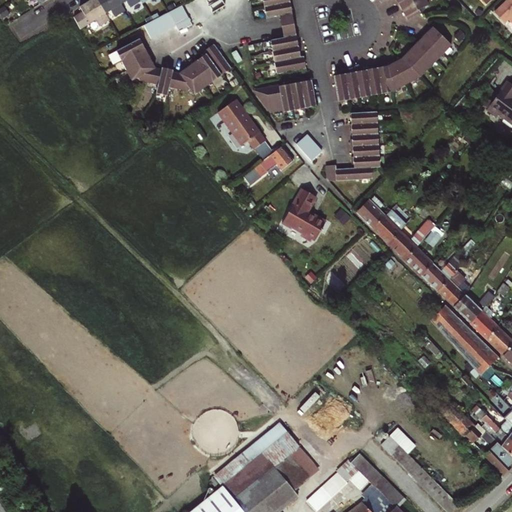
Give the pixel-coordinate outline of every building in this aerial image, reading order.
[(82,12),(74,17),(81,29),(96,20),(100,27),(110,20),(105,14),(96,0),(90,0),(79,7),(82,12)] [(119,0),(96,0),(105,14),(111,10),(115,17),(126,11),(122,4),(119,0)] [(204,0),(205,0),(213,13),(226,6),(222,0),(204,0)] [(263,0),(267,18),(279,15),(292,12),(289,0),(263,0)] [(401,0),(398,2),(407,19),(414,15),(413,13),(429,4),(425,0),(401,0)] [(511,24),(511,0),(509,0),(495,14),(504,23),(508,20),(511,24)] [(182,5),(169,12),(173,19),(176,25),(180,31),(193,25),(182,5)] [(151,39),(170,28),(176,25),(173,19),(169,12),(163,15),(144,25),(151,39)] [(294,25),(293,17),(292,12),(279,15),(281,27),(284,38),(296,35),(295,31),(294,25)] [(339,102),(382,94),(393,92),(421,77),(452,45),(433,27),(402,58),(404,60),(390,65),(391,67),(388,68),(388,65),(373,68),(372,67),(334,76),(339,102)] [(278,74),(306,68),(304,56),(300,57),(296,35),(284,38),(271,40),(278,74)] [(142,38),(116,51),(121,60),(132,81),(135,79),(158,85),(156,93),(168,96),(169,87),(193,93),(195,95),(231,68),(214,44),(204,51),(206,53),(180,73),(162,67),(162,69),(156,68),(143,45),(145,44),(142,38)] [(288,83),(288,85),(286,85),(284,84),(256,89),(257,95),(270,113),(283,110),(284,112),(316,106),(311,81),(297,83),(295,82),(288,83)] [(511,104),(510,103),(511,101),(511,100),(511,91),(505,86),(484,115),(494,121),(496,118),(511,130),(511,104)] [(236,100),(218,114),(241,146),(248,141),(254,150),(266,142),(236,100)] [(380,167),(378,145),(378,134),(376,112),(351,114),(350,131),(352,132),(351,141),(353,158),(352,158),(354,169),(336,170),(336,166),(326,166),(326,178),(329,181),(372,178),(372,168),(380,167)] [(300,147),(314,164),(325,155),(310,138),(300,147)] [(484,144),(478,138),(471,147),(478,152),(484,144)] [(282,146),(260,163),(261,164),(268,172),(277,165),(282,171),(294,161),(282,146)] [(268,172),(261,164),(245,176),(251,185),(268,172)] [(301,188),(282,223),(291,228),(292,227),(302,232),(303,236),(309,239),(312,238),(315,239),(326,220),(315,214),(314,217),(309,214),(310,212),(308,211),(316,196),(301,188)] [(368,201),(357,212),(373,228),(384,216),(368,201)] [(388,213),(384,216),(373,228),(389,243),(400,232),(406,226),(390,211),(388,213)] [(410,241),(400,232),(389,243),(405,259),(417,248),(435,225),(429,220),(410,241)] [(435,227),(425,241),(434,248),(444,234),(435,227)] [(469,239),(459,253),(466,259),(476,244),(469,239)] [(433,263),(417,248),(405,259),(421,275),(433,263)] [(433,263),(421,275),(437,291),(455,274),(456,272),(466,259),(459,253),(446,266),(442,271),(440,270),(433,263)] [(455,274),(437,291),(454,307),(465,295),(460,290),(467,282),(456,272),(455,274)] [(502,283),(497,291),(503,296),(510,289),(502,283)] [(324,295),(330,301),(336,294),(330,289),(324,295)] [(480,303),(485,307),(486,306),(493,298),(488,294),(480,303)] [(465,295),(454,307),(470,323),(482,311),(465,295)] [(445,305),(431,320),(481,375),(498,357),(445,305)] [(482,311),(488,317),(493,313),(486,306),(485,307),(482,311)] [(482,311),(470,323),(486,339),(499,328),(488,317),(482,311)] [(511,344),(511,340),(499,328),(486,339),(503,355),(511,344)] [(511,344),(503,355),(511,363),(511,344)] [(504,417),(507,420),(511,425),(511,409),(504,400),(501,403),(509,412),(504,417)] [(442,410),(445,413),(451,407),(448,404),(442,410)] [(451,407),(445,413),(443,414),(455,427),(465,417),(454,404),(451,407)] [(511,440),(500,428),(494,422),(477,405),(472,410),(485,423),(481,426),(486,431),(497,442),(511,456),(511,440)] [(465,417),(455,427),(465,437),(466,435),(474,427),(465,417)] [(511,425),(507,420),(500,428),(511,440),(511,425)] [(474,427),(466,435),(474,443),(486,431),(481,426),(478,423),(474,427)] [(273,466),(274,467),(297,448),(281,428),(245,457),(250,464),(214,494),(224,506),(273,466)] [(511,456),(497,442),(485,454),(503,474),(511,466),(510,464),(511,462),(511,456)] [(390,454),(418,482),(423,487),(447,511),(452,511),(459,505),(399,445),(390,454)] [(274,467),(294,491),(317,472),(297,448),(274,467)] [(382,494),(383,495),(388,500),(392,504),(396,509),(405,500),(359,454),(350,463),(355,467),(360,472),(363,475),(374,486),(378,491),(382,494)] [(337,472),(346,482),(350,478),(355,484),(363,475),(360,472),(355,467),(350,463),(349,461),(337,472)] [(277,511),(298,496),(294,491),(274,467),(273,466),(224,506),(228,511),(277,511)] [(346,482),(337,472),(306,502),(315,511),(346,482)] [(372,503),(382,494),(378,491),(374,486),(364,495),(367,498),(372,503)] [(228,511),(224,506),(214,494),(191,511),(228,511)] [(399,511),(396,509),(392,504),(388,500),(383,495),(382,494),(372,503),(367,498),(348,511),(399,511)]
